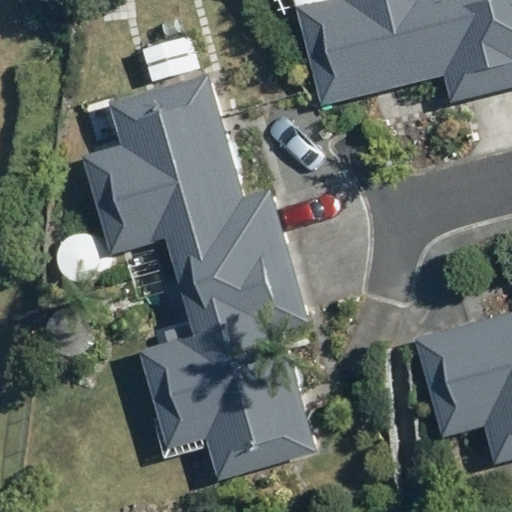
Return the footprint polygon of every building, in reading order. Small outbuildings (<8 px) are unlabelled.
[(511,0),(303,0),(333,107),(454,74),(463,107),(511,93),(511,0)] [(191,38),(150,51),(160,84),(201,71),(191,38)] [(132,146),(93,157),(122,255),(179,239),(186,263),(292,233),(286,210),(280,191),(255,198),(219,74),(119,103),(132,146)] [(208,339),(150,356),(178,450),(217,438),(230,481),(327,453),(291,331),(318,323),(299,256),(292,233),(186,263),(208,339)] [(71,275),(77,280),(84,284),(93,284),(101,282),(108,278),(112,271),(115,263),(115,255),(112,247),(106,241),(99,237),(91,235),(83,236),(76,240),(71,245),(67,252),(66,260),(67,267),(71,275)] [(511,307),(426,331),(452,429),(492,418),(503,456),(511,453),(511,307)] [(58,350),(64,356),(72,359),(80,360),(88,358),(95,353),(100,346),(102,339),(102,330),(99,323),(94,316),(87,312),(78,311),(71,312),(64,315),(58,321),(55,327),(53,335),(54,343),(58,350)]
